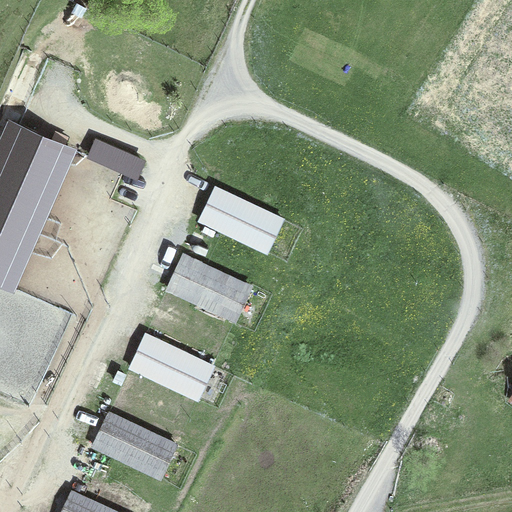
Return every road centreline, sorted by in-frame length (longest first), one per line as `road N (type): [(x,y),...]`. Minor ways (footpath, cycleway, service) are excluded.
road 1 (track): [(357,511),(469,309),(466,244),(440,200),(414,178),(211,88)]
road 2 (track): [(7,511),(252,0)]
